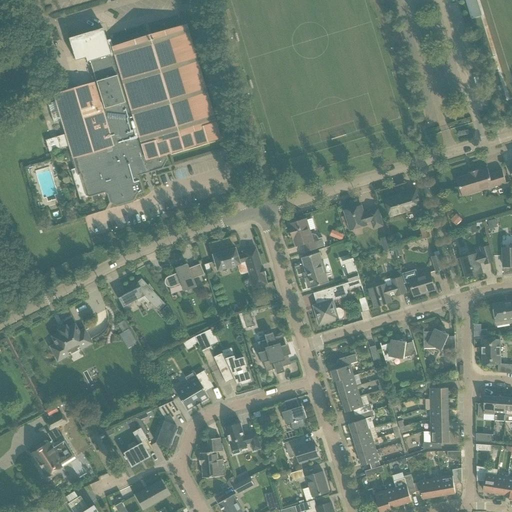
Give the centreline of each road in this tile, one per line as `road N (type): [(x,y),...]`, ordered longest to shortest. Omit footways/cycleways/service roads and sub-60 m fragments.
road 1 (residential): [(0,324),(155,244),(262,210)]
road 2 (residential): [(262,210),(511,134)]
road 3 (residential): [(178,467),(189,434),(209,413),(314,382)]
road 4 (unclassified): [(461,298),(303,346)]
road 5 (residential): [(303,346),(262,210)]
road 6 (residential): [(352,511),(314,382)]
road 7 (residential): [(469,507),(465,373)]
